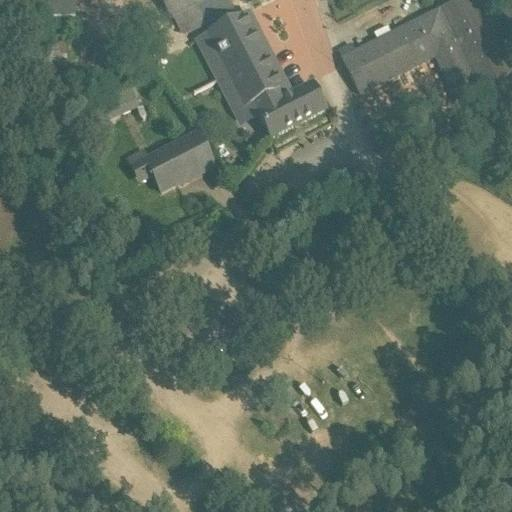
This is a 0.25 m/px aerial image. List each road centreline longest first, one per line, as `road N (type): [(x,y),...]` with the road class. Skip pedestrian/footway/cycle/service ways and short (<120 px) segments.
road 1 (unclassified): [(0,337),(112,327),(171,304),(304,165),(363,134)]
road 2 (track): [(310,0),(363,134)]
